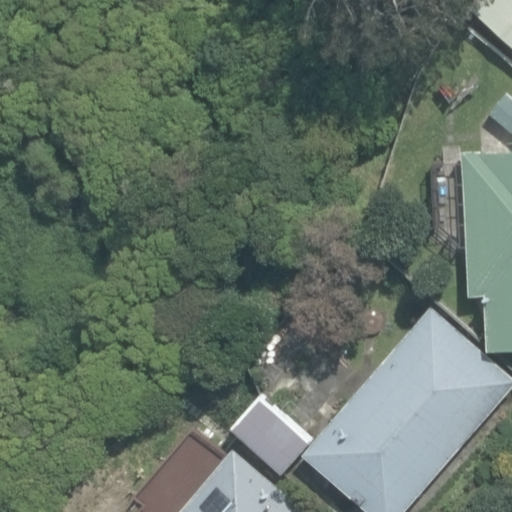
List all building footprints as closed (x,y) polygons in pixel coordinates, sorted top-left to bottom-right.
[(511,0),(476,0),(473,4),(511,40),(511,0)] [(511,129),(511,90),(510,89),(491,110),(511,129)] [(511,344),(511,149),(486,151),(486,147),(466,148),(473,293),(489,292),(492,346),(511,344)] [(387,285),(402,268),(382,252),(368,269),(387,285)] [(307,452),(376,511),(402,511),(511,385),(511,368),(436,303),(307,452)] [(236,426),(284,469),(311,439),(263,395),(236,426)] [(314,511),(237,446),(180,511),(314,511)]
